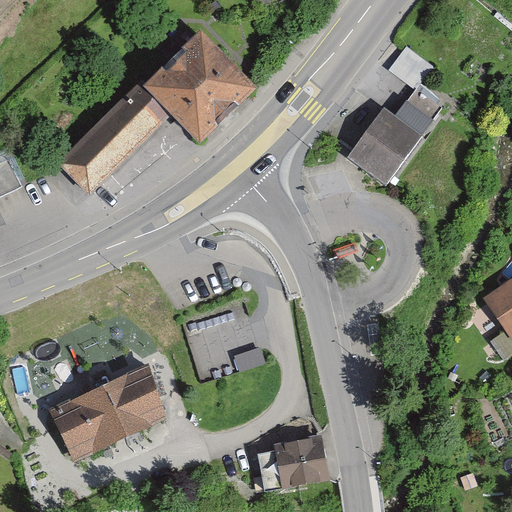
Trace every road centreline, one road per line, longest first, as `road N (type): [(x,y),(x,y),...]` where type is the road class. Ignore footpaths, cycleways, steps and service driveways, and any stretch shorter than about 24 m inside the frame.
road 1 (tertiary): [(359,511),(308,270),(288,229),(236,168)]
road 2 (primary): [(236,168),(176,213),(0,293)]
road 3 (primary): [(375,0),(301,100),(236,168)]
